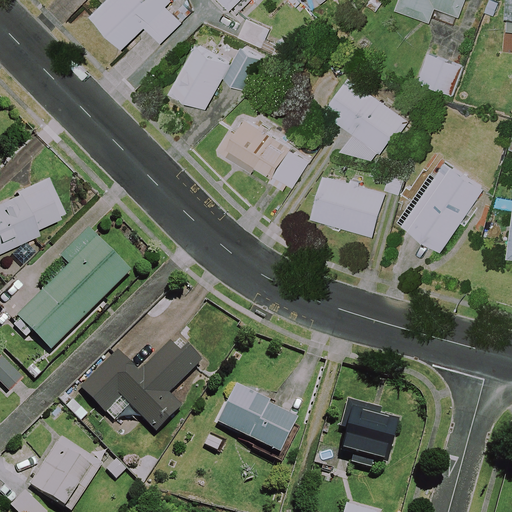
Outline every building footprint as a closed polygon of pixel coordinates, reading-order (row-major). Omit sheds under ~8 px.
[(163,45),(197,10),(186,0),(108,0),(91,19),(124,51),(147,28),(163,45)] [(221,0),(231,11),(244,0),(221,0)] [(399,0),(396,10),(431,24),(436,9),(460,18),(466,0),(399,0)] [(272,30),(245,17),(236,37),(263,49),(272,30)] [(209,111),(224,81),(248,92),(265,59),(241,47),(234,62),(194,42),(169,92),(209,111)] [(454,63),(428,55),(419,85),(445,92),(454,63)] [(349,78),(324,112),(354,135),(344,150),(368,167),(379,152),(382,155),(407,120),(349,78)] [(241,111),(216,151),(285,193),(289,187),(294,190),(312,162),(293,150),(296,144),(241,111)] [(410,199),(406,205),(413,210),(404,226),(445,252),(487,186),(445,160),(437,173),(423,164),(404,195),(410,199)] [(388,193),(327,175),(314,217),(375,236),(388,193)] [(61,219),(37,178),(0,199),(0,254),(10,248),(61,219)] [(130,273),(96,240),(10,326),(25,341),(31,335),(50,354),(130,273)] [(115,351),(77,390),(114,426),(129,410),(156,437),(183,410),(169,397),(202,364),(174,336),(138,373),(115,351)] [(23,377),(0,354),(0,385),(7,393),(23,377)] [(297,422),(235,389),(216,425),(278,458),(297,422)] [(386,469),(399,417),(342,403),(335,430),(344,432),(338,457),(386,469)] [(79,509),(102,466),(57,441),(29,491),(65,511),(69,503),(79,509)]
